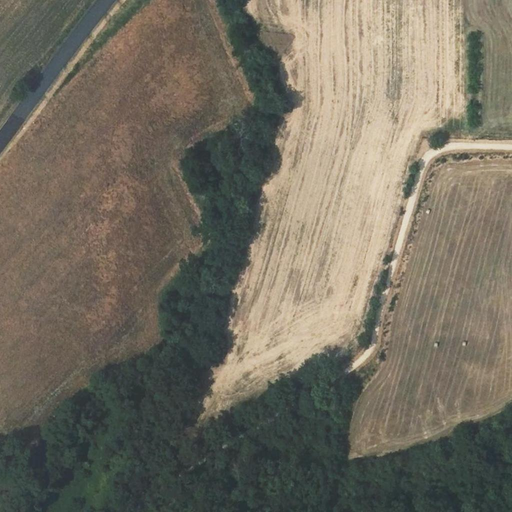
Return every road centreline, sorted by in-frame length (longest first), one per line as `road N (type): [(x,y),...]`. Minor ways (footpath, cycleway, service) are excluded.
road 1 (track): [(120,511),(373,352)]
road 2 (track): [(373,352),(418,167),(430,148),(511,144)]
road 3 (primary): [(0,138),(104,0)]
